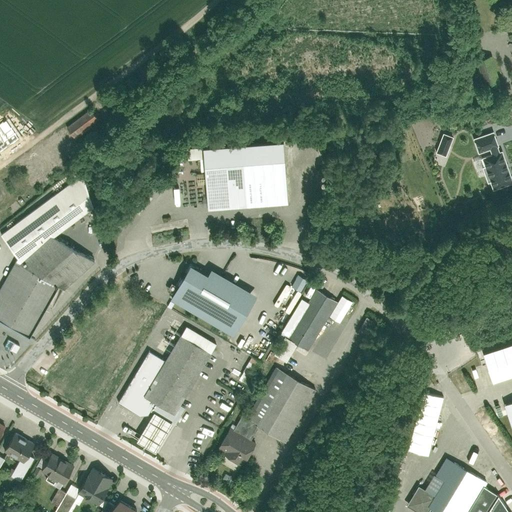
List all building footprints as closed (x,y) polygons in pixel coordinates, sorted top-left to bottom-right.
[(500,79),(493,53),(477,57),(485,83),(500,79)] [(75,139),(102,117),(93,105),(66,127),(75,139)] [(6,120),(0,124),(0,150),(0,151),(18,138),(6,120)] [(495,130),(473,138),(479,154),(491,149),(492,154),(482,158),(494,189),(511,182),(511,178),(502,151),(499,152),(497,147),(501,146),(495,130)] [(434,151),(444,155),(452,135),(442,131),(434,151)] [(207,210),(287,205),(284,142),(203,147),(207,210)] [(18,255),(15,259),(21,261),(51,233),(54,235),(98,201),(78,175),(1,234),(18,255)] [(51,233),(21,261),(59,282),(65,285),(95,259),(54,235),(51,233)] [(0,318),(29,335),(59,282),(21,261),(15,259),(0,284),(0,318)] [(170,299),(234,336),(258,296),(211,268),(207,275),(190,265),(170,299)] [(290,313),(306,278),(297,274),(281,308),(290,313)] [(288,336),(308,348),(335,302),(316,290),(288,336)] [(217,343),(188,325),(167,359),(148,392),(160,400),(154,410),(173,421),(177,424),(187,408),(181,404),(217,343)] [(271,352),(283,360),(294,342),(282,335),(271,352)] [(511,341),(480,350),(488,380),(511,373),(511,341)] [(148,392),(167,359),(150,349),(119,402),(141,415),(149,414),(154,410),(160,400),(148,392)] [(255,421),(288,440),(314,394),(281,375),(255,421)] [(430,454),(443,395),(421,391),(408,450),(430,454)] [(173,421),(154,410),(136,440),(155,452),(173,421)] [(256,443),(229,428),(219,447),(226,450),(224,453),(244,464),(256,443)] [(35,444),(14,433),(5,449),(25,461),(35,444)] [(73,465),(52,453),(42,469),(64,482),(73,465)] [(511,511),(498,492),(484,483),(486,480),(446,455),(425,488),(419,484),(407,504),(420,511),(427,511),(431,507),(439,511),(511,511)] [(113,479),(95,469),(82,491),(100,502),(113,479)]
